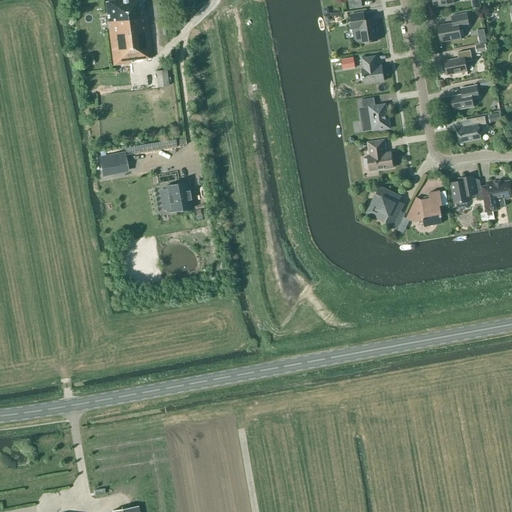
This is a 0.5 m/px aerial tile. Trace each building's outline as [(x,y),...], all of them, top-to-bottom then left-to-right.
[(143,62),(142,59),(152,58),(147,16),(145,17),(142,0),(118,0),(105,2),(113,65),(143,62)] [(360,0),(348,0),(350,9),(362,7),(360,0)] [(359,43),(361,43),(362,43),(377,41),(374,19),(365,20),(364,13),(350,15),(354,39),(355,40),(356,42),(357,42),(359,43)] [(469,26),(467,13),(451,16),(452,24),(438,27),(441,41),(461,38),(459,28),(469,26)] [(475,46),(477,53),(487,51),(486,44),(475,46)] [(458,59),(444,61),(447,75),(467,71),(465,62),(472,61),(470,50),(457,53),(458,59)] [(364,84),(384,81),(382,66),(375,67),(375,64),(376,64),(375,56),(362,58),(364,69),(362,69),(364,84)] [(343,70),(355,68),(354,58),(341,59),(343,70)] [(156,71),(158,87),(168,86),(166,70),(156,71)] [(480,80),(481,88),(495,85),(494,77),(480,80)] [(461,88),(462,95),(451,97),(454,110),(473,107),(472,99),(479,98),(476,85),(461,88)] [(374,98),(361,100),(363,107),(359,108),(363,132),(380,129),(380,130),(390,128),(388,119),(387,119),(385,105),(375,106),(374,98)] [(490,123),(502,121),(500,113),(488,115),(490,123)] [(471,119),(472,125),(457,128),(460,143),(480,139),(478,126),(486,124),(484,116),(471,119)] [(368,156),(370,171),(393,168),(391,152),(384,153),(383,150),(384,150),(384,148),(385,148),(384,140),(368,142),(370,155),(368,156)] [(123,153),(99,158),(103,174),(126,170),(123,153)] [(462,181),(450,183),(454,204),(456,203),(457,206),(457,207),(458,208),(459,209),(460,209),(461,210),(462,210),(463,210),(464,209),(465,208),(466,207),(466,206),(467,205),(466,204),(466,201),(470,201),(469,196),(475,194),(476,194),(476,193),(473,176),(462,178),(462,181)] [(189,180),(163,185),(169,213),(194,208),(189,180)] [(487,185),(481,186),(484,202),(485,207),(486,213),(487,218),(487,220),(494,219),(493,212),(500,210),(500,209),(500,208),(504,207),(505,205),(504,199),(511,198),(509,181),(500,183),(500,181),(495,182),(495,181),(487,182),(487,185)] [(398,196),(380,187),(369,209),(373,216),(393,225),(402,207),(398,204),(396,200),(398,196)] [(442,223),(440,217),(442,217),(440,206),(442,205),(439,191),(428,193),(429,199),(421,200),(416,197),(406,218),(409,220),(414,222),(425,220),(432,225),(442,223)] [(406,218),(404,217),(398,229),(403,232),(409,220),(406,218)]
